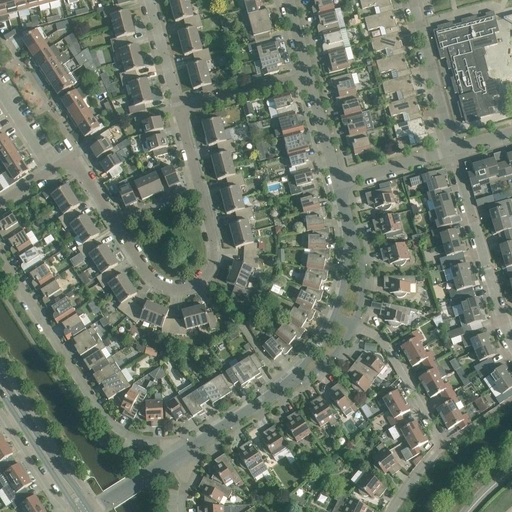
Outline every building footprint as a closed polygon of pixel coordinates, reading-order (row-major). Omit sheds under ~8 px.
[(0,0),(0,23),(9,21),(7,15),(3,0),(0,0)] [(3,0),(7,15),(18,12),(14,0),(3,0)] [(14,0),(18,12),(28,9),(25,0),(14,0)] [(25,0),(28,9),(39,7),(36,0),(25,0)] [(169,0),(172,10),(190,6),(188,0),(169,0)] [(243,0),(246,10),(261,6),(259,0),(243,0)] [(334,10),(331,0),(313,0),(315,6),(314,6),(313,7),(312,8),(312,9),(312,10),(314,15),(313,15),(314,16),(318,15),(317,15),(334,10)] [(359,0),(362,10),(374,6),(376,15),(381,14),(381,15),(393,11),(389,0),(359,0)] [(186,19),(188,24),(201,21),(199,15),(193,17),(190,6),(172,10),(175,22),(186,19)] [(261,6),(246,10),(251,26),(270,21),(269,16),(270,15),(270,14),(270,13),(270,10),(262,12),(261,6)] [(120,14),(118,8),(103,12),(104,18),(111,17),(114,28),(132,23),(128,11),(120,14)] [(317,28),(317,29),(319,34),(318,34),(319,35),(323,34),(339,29),(334,10),(317,15),(318,15),(320,25),(319,25),(318,26),(317,27),(317,28)] [(376,15),(365,19),(368,31),(382,27),(385,29),(387,36),(398,33),(393,11),(381,15),(381,14),(376,15)] [(433,31),(440,59),(446,58),(447,61),(446,62),(448,70),(451,69),(453,78),(451,79),(455,94),(457,93),(460,102),(457,103),(461,118),(464,118),(465,122),(490,116),(490,115),(493,114),(491,107),(495,106),(492,97),(499,95),(494,79),(488,81),(486,73),(488,72),(481,49),(497,44),(494,33),(499,32),(493,12),(485,14),(486,17),(477,19),(477,16),(461,20),(462,23),(453,26),(452,23),(437,27),(438,30),(433,31)] [(511,15),(504,18),(503,18),(511,23),(511,15)] [(67,21),(55,24),(57,31),(63,29),(62,25),(68,23),(67,21)] [(178,33),(181,44),(199,40),(196,29),(203,27),(201,21),(188,24),(189,30),(178,33)] [(247,33),(246,34),(248,40),(250,41),(254,40),(255,43),(270,39),(268,33),(275,31),(274,28),(274,27),(273,27),(273,26),(272,26),(271,26),(270,21),(251,26),(252,32),(247,33)] [(135,34),(132,23),(114,28),(116,38),(110,40),(112,46),(128,42),(126,36),(135,34)] [(25,38),(22,40),(28,49),(43,40),(47,37),(41,28),(24,32),(22,33),(25,38)] [(344,49),(339,29),(323,34),(325,44),(324,44),(323,45),(323,46),(322,46),(322,47),(322,48),(324,54),(328,53),(344,49)] [(6,41),(14,35),(12,32),(4,37),(6,41)] [(382,37),(370,40),(373,51),(374,52),(385,49),(388,58),(388,59),(392,57),(404,54),(402,49),(398,33),(387,36),(382,37)] [(255,43),(247,45),(249,52),(257,50),(259,59),(279,54),(277,49),(278,49),(278,48),(279,48),(279,47),(279,46),(278,43),(271,45),(270,39),(255,43)] [(29,51),(27,52),(32,60),(49,49),(43,40),(28,49),(29,51)] [(197,58),(210,55),(208,49),(202,50),(199,40),(181,44),(184,56),(195,53),(197,58)] [(128,42),(112,46),(113,52),(120,51),(123,62),(141,57),(138,45),(129,48),(128,42)] [(49,49),(32,60),(37,67),(39,66),(40,68),(60,54),(55,45),(49,49)] [(327,67),(329,73),(329,74),(349,68),(344,49),(328,53),(330,63),(329,63),(329,64),(328,64),(328,65),(327,66),(327,67)] [(41,69),(39,70),(44,78),(60,67),(65,64),(70,61),(67,57),(66,58),(63,53),(60,54),(40,68),(41,69)] [(279,54),(259,59),(264,76),(266,76),(279,72),(277,66),(284,64),(283,61),(283,60),(282,60),(282,59),(281,59),(280,59),(279,54)] [(388,58),(376,62),(379,74),(391,71),(393,80),(410,76),(404,54),(392,57),(388,59),(388,58)] [(187,67),(190,78),(208,74),(205,63),(212,61),(210,55),(197,58),(198,64),(187,67)] [(144,68),(141,57),(123,62),(126,72),(119,74),(121,80),(137,76),(135,71),(144,68)] [(92,58),(88,60),(88,61),(93,71),(97,70),(96,69),(92,58)] [(60,67),(44,78),(49,86),(51,84),(52,86),(66,76),(70,73),(65,64),(60,67)] [(66,76),(52,86),(58,95),(72,86),(77,83),(70,73),(66,76)] [(211,84),(208,74),(190,78),(193,90),(204,87),(206,92),(219,89),(217,83),(211,84)] [(351,74),(330,79),(331,80),(332,86),(333,87),(334,88),(335,88),(336,88),(337,88),(339,98),(356,93),(351,74)] [(132,96),(150,91),(147,79),(138,82),(137,76),(121,80),(122,86),(129,85),(132,96)] [(393,80),(382,83),(384,93),(385,95),(397,92),(400,91),(402,93),(404,100),(415,97),(414,92),(410,76),(393,80)] [(108,78),(102,81),(104,85),(105,86),(111,84),(110,83),(108,78)] [(76,91),(61,100),(67,110),(82,100),(89,96),(82,87),(76,91)] [(153,102),(150,91),(132,96),(135,106),(128,108),(130,114),(146,110),(144,104),(153,102)] [(339,98),(335,99),(336,99),(337,105),(338,106),(339,107),(340,107),(341,107),(342,107),(344,117),(361,113),(356,94),(356,93),(339,98)] [(275,107),(278,118),(295,113),(299,112),(299,111),(298,112),(297,106),(296,105),(296,104),(295,104),(294,104),(293,104),(292,104),(290,94),(273,98),(270,99),(269,99),(268,100),(267,101),(267,102),(266,103),(266,104),(266,105),(267,106),(268,107),(269,107),(270,108),(271,108),(272,107),(275,107)] [(399,101),(388,104),(391,117),(402,114),(405,123),(410,122),(421,119),(420,113),(415,97),(404,100),(399,101)] [(71,120),(87,110),(82,100),(67,110),(68,111),(66,112),(71,120)] [(243,104),(246,117),(253,115),(249,102),(243,104)] [(78,127),(79,128),(93,119),(87,110),(71,120),(76,128),(78,127)] [(344,117),(340,118),(341,119),(341,118),(342,124),(343,125),(343,126),(344,126),(345,126),(346,126),(347,126),(349,136),(350,136),(366,132),(374,130),(369,111),(361,113),(344,117)] [(202,124),(205,135),(223,130),(220,119),(227,118),(225,112),(212,115),(214,121),(202,124)] [(298,123),(297,123),(295,113),(278,118),(281,130),(276,132),(277,138),(283,136),(287,135),(300,132),(304,131),(303,131),(302,125),(302,124),(301,124),(301,123),(300,123),(299,123),(298,123)] [(147,115),(134,119),(136,125),(142,123),(145,134),(152,133),(163,130),(160,118),(148,121),(147,115)] [(85,137),(94,131),(95,133),(104,128),(102,124),(98,126),(93,119),(79,128),(85,137)] [(405,123),(393,126),(397,138),(408,135),(411,146),(416,145),(416,143),(427,140),(421,119),(410,122),(405,123)] [(256,123),(248,126),(251,137),(259,135),(256,123)] [(112,135),(108,130),(97,137),(100,142),(90,149),(97,159),(107,153),(107,152),(112,149),(106,139),(112,135)] [(220,143),(221,149),(234,146),(233,140),(226,141),(223,130),(205,135),(208,146),(220,143)] [(287,135),(283,136),(287,149),(288,155),(292,154),(292,155),(305,151),(305,152),(309,150),(307,144),(307,143),(306,143),(306,142),(305,142),(304,142),(303,142),(300,132),(287,135)] [(349,136),(346,137),(346,138),(347,143),(348,143),(348,144),(348,145),(349,145),(350,146),(351,146),(352,145),(355,156),(371,151),(366,132),(350,136),(349,136)] [(145,134),(138,136),(140,143),(141,142),(144,153),(150,152),(152,151),(154,158),(167,154),(166,148),(168,147),(165,135),(161,136),(153,138),(152,133),(145,134)] [(5,134),(0,136),(0,150),(11,143),(5,134)] [(11,143),(0,150),(0,158),(2,162),(18,151),(13,144),(12,145),(11,143)] [(118,145),(112,149),(107,152),(107,153),(110,157),(100,164),(107,174),(109,173),(112,178),(124,171),(120,166),(126,162),(120,152),(122,151),(118,145)] [(211,158),(214,169),(232,164),(229,153),(236,152),(234,146),(221,149),(223,155),(211,158)] [(18,151),(2,162),(8,171),(22,162),(22,160),(23,159),(18,151)] [(292,155),(292,154),(288,155),(292,168),(296,167),(297,173),(297,174),(310,170),(310,171),(314,170),(314,169),(312,163),(312,162),(311,162),(310,161),(309,161),(308,161),(305,152),(305,151),(292,155)] [(509,162),(502,164),(506,177),(511,175),(511,153),(507,155),(509,162)] [(494,159),(483,162),(488,179),(490,185),(501,182),(500,179),(506,177),(502,164),(496,166),(494,159)] [(8,171),(2,175),(9,187),(25,177),(23,174),(28,171),(22,162),(8,171)] [(474,172),(468,174),(473,193),(481,191),(480,187),(490,184),(488,179),(483,162),(472,166),(474,172)] [(229,177),(230,183),(243,180),(242,173),(235,175),(232,164),(214,169),(217,180),(229,177)] [(155,174),(145,179),(153,196),(163,191),(158,180),(164,177),(161,171),(162,171),(159,165),(153,168),(155,174)] [(162,171),(161,171),(164,177),(169,189),(180,184),(172,167),(162,171)] [(295,182),(289,184),(292,196),(302,193),(319,188),(317,183),(317,182),(316,181),(315,180),(314,180),(313,180),(310,171),(310,170),(297,174),(297,173),(293,175),(295,182)] [(427,183),(430,193),(440,190),(447,188),(443,177),(437,179),(435,172),(409,180),(411,187),(424,183),(424,184),(427,183)] [(132,177),(126,179),(126,180),(129,186),(131,192),(132,192),(134,197),(139,195),(140,197),(142,200),(153,196),(145,179),(139,181),(138,179),(136,178),(133,180),(132,177)] [(126,180),(115,185),(118,191),(125,208),(136,203),(134,197),(132,192),(131,192),(129,186),(126,180)] [(220,192),(223,203),(241,198),(238,187),(245,186),(243,180),(230,183),(232,189),(220,192)] [(389,182),(379,185),(380,190),(390,187),(389,182)] [(42,194),(46,200),(51,196),(58,206),(73,196),(67,186),(60,190),(56,185),(54,187),(42,194)] [(380,190),(365,194),(368,206),(374,204),(375,209),(378,208),(379,209),(381,210),(383,211),(385,211),(387,210),(388,209),(390,208),(391,206),(391,205),(394,204),(390,187),(380,190)] [(319,189),(319,188),(302,193),(304,199),(300,200),(304,213),(309,212),(320,209),(320,208),(318,199),(319,198),(320,198),(320,197),(320,196),(321,196),(321,195),(320,194),(319,189)] [(430,193),(423,195),(425,202),(429,201),(432,200),(435,211),(452,205),(449,194),(442,196),(440,190),(430,193)] [(503,199),(511,196),(511,195),(510,190),(502,192),(503,199)] [(73,196),(58,206),(64,215),(58,219),(61,224),(73,217),(70,212),(80,206),(73,196)] [(238,211),(239,217),(252,213),(251,207),(244,209),(241,198),(223,203),(226,214),(238,211)] [(491,211),(486,213),(487,217),(491,217),(492,223),(508,219),(511,217),(511,207),(510,200),(490,205),(491,211)] [(437,229),(450,225),(448,219),(455,217),(452,205),(435,211),(438,221),(435,221),(437,229)] [(304,213),(299,214),(300,215),(300,216),(301,217),(302,218),(303,218),(303,219),(304,219),(305,219),(307,231),(312,231),(312,230),(324,229),(323,219),(324,219),(325,219),(325,218),(326,218),(326,217),(326,216),(326,215),(324,208),(325,208),(324,207),(320,208),(320,209),(309,212),(304,213)] [(0,218),(0,227),(2,230),(1,231),(0,232),(0,234),(0,235),(3,240),(4,241),(7,239),(21,229),(11,212),(0,218)] [(229,226),(232,237),(250,232),(247,221),(254,219),(252,213),(239,217),(241,222),(229,226)] [(397,214),(372,221),(375,233),(381,231),(382,236),(385,235),(386,239),(403,235),(397,214)] [(73,217),(61,224),(65,229),(70,226),(77,235),(92,225),(86,215),(76,221),(73,217)] [(494,230),(491,231),(493,235),(498,234),(500,240),(511,236),(511,217),(508,219),(492,223),(494,230)] [(92,225),(77,235),(83,245),(77,248),(81,254),(92,246),(89,241),(99,235),(92,225)] [(451,227),(439,231),(441,234),(440,235),(443,246),(458,241),(456,235),(459,234),(458,229),(452,231),(451,227)] [(328,228),(324,229),(312,230),(312,231),(312,236),(308,236),(308,250),(313,250),(325,250),(326,240),(327,240),(327,239),(328,239),(329,238),(329,237),(328,229),(329,229),(328,228)] [(17,255),(32,246),(21,229),(7,239),(12,247),(11,248),(11,249),(10,249),(10,250),(10,251),(11,251),(11,252),(14,257),(14,258),(18,255),(17,255)] [(247,245),(246,256),(258,256),(259,244),(253,244),(250,232),(232,237),(235,248),(247,245)] [(502,245),(496,247),(498,252),(501,251),(503,257),(511,254),(511,236),(500,240),(502,245)] [(444,258),(439,259),(441,265),(457,261),(455,255),(465,252),(463,247),(460,248),(458,241),(443,246),(447,257),(444,258)] [(405,243),(380,250),(383,262),(389,260),(390,265),(393,264),(394,265),(396,266),(398,266),(400,266),(401,266),(403,265),(405,264),(405,262),(406,260),(409,259),(405,243)] [(92,246),(81,254),(84,259),(90,255),(96,265),(111,255),(105,245),(95,251),(92,246)] [(28,272),(43,263),(32,246),(17,255),(18,255),(23,264),(22,264),(22,265),(21,265),(21,266),(21,267),(21,268),(22,269),(25,273),(24,274),(25,274),(28,272)] [(313,250),(312,255),(308,255),(306,268),(312,269),(323,271),(323,270),(325,260),(326,261),(327,261),(328,260),(329,260),(329,259),(329,258),(330,250),(325,250),(313,250)] [(505,264),(501,265),(503,270),(506,269),(508,274),(511,273),(511,254),(503,257),(505,264)] [(111,255),(96,265),(102,274),(96,278),(100,283),(111,276),(108,271),(118,265),(111,255)] [(235,261),(231,272),(248,279),(252,268),(258,269),(258,256),(246,256),(246,266),(235,261)] [(74,258),(70,261),(74,268),(78,265),(74,258)] [(457,261),(441,265),(443,272),(448,270),(450,269),(453,280),(469,276),(467,269),(470,268),(468,264),(459,267),(457,261)] [(39,288),(54,279),(43,263),(28,272),(34,280),(33,281),(32,282),(32,283),(32,284),(32,285),(36,291),(39,289),(39,288)] [(328,271),(323,270),(323,271),(312,269),(310,274),(306,273),(302,286),(307,288),(307,287),(319,291),(322,281),(323,281),(324,281),(325,281),(326,281),(326,280),(326,279),(327,272),(328,272),(328,271)] [(248,279),(231,272),(226,283),(237,288),(235,293),(248,298),(250,292),(244,290),(248,279)] [(111,276),(100,283),(103,289),(109,285),(115,295),(130,284),(124,274),(114,281),(111,276)] [(455,287),(449,292),(451,300),(470,294),(473,293),(472,287),(475,286),(473,282),(470,282),(469,276),(453,280),(455,287)] [(415,277),(384,277),(384,289),(390,289),(390,294),(393,294),(394,295),(395,296),(397,297),(399,298),(401,298),(402,297),(404,296),(405,295),(406,294),(410,294),(410,284),(416,284),(415,277)] [(50,305),(64,296),(54,279),(39,288),(39,289),(44,297),(43,298),(43,299),(42,300),(42,301),(43,301),(43,302),(46,307),(46,308),(50,305)] [(130,284),(115,295),(121,304),(117,309),(127,316),(134,307),(127,301),(137,294),(130,284)] [(301,291),(295,303),(300,306),(300,305),(311,310),(316,301),(317,302),(318,302),(319,302),(319,301),(320,301),(320,300),(321,300),(323,293),(323,292),(319,291),(307,287),(307,288),(305,293),(301,291)] [(470,294),(451,300),(453,306),(460,304),(463,315),(479,310),(477,304),(480,303),(478,298),(475,299),(473,293),(470,294)] [(60,322),(75,312),(64,296),(50,305),(55,314),(54,314),(54,315),(53,315),(53,316),(53,317),(53,318),(54,319),(57,323),(57,324),(60,322)] [(134,307),(127,316),(136,324),(140,320),(151,324),(158,307),(147,302),(142,314),(134,307)] [(382,303),(379,316),(385,317),(384,321),(388,322),(388,323),(389,325),(391,326),(393,327),(394,327),(396,327),(398,327),(400,326),(401,324),(404,325),(406,316),(410,317),(410,312),(417,314),(418,310),(382,303)] [(315,312),(311,310),(300,305),(300,306),(297,310),(294,308),(286,319),(291,322),(301,329),(301,328),(307,320),(308,321),(309,321),(310,321),(311,321),(311,320),(312,320),(315,313),(315,312)] [(204,306),(193,309),(197,327),(198,327),(205,325),(208,324),(210,330),(216,329),(213,316),(212,313),(207,314),(204,306)] [(158,307),(151,324),(162,328),(161,334),(174,335),(174,323),(164,322),(169,311),(158,307)] [(64,335),(67,340),(68,341),(86,329),(78,318),(83,315),(80,309),(75,312),(60,322),(66,330),(65,331),(64,332),(64,333),(64,334),(64,335)] [(174,323),(174,335),(186,335),(186,330),(197,327),(193,309),(181,312),(184,323),(174,323)] [(462,327),(448,333),(451,340),(461,336),(474,331),(478,330),(476,323),(485,321),(484,316),(481,317),(479,310),(463,315),(459,316),(462,327)] [(443,324),(440,315),(433,319),(438,327),(443,324)] [(305,331),(301,328),(301,329),(291,322),(287,327),(284,324),(275,334),(279,338),(280,337),(289,345),(295,337),(296,338),(297,339),(298,339),(299,339),(300,338),(304,331),(305,331)] [(92,328),(72,341),(75,346),(72,348),(74,351),(74,352),(75,352),(76,352),(77,352),(80,356),(102,342),(96,334),(92,328)] [(410,342),(401,347),(406,357),(422,348),(419,343),(424,340),(418,330),(407,336),(410,342)] [(474,331),(461,336),(462,341),(465,348),(472,345),(475,351),(489,345),(487,339),(489,338),(487,333),(485,334),(477,337),(474,331)] [(292,348),(289,345),(280,337),(279,338),(275,341),(272,338),(262,347),(274,360),(282,353),(282,354),(283,354),(284,355),(285,355),(286,354),(291,348),(292,348)] [(102,342),(80,356),(80,357),(81,356),(85,361),(81,363),(83,366),(84,367),(85,367),(86,367),(86,366),(89,371),(111,357),(106,360),(101,351),(106,348),(102,342)] [(489,345),(475,351),(479,362),(497,355),(495,350),(492,351),(489,345)] [(422,348),(406,357),(412,368),(422,362),(425,367),(436,361),(430,351),(425,354),(422,348)] [(255,354),(240,364),(251,380),(255,377),(255,378),(256,378),(256,379),(257,379),(258,379),(258,378),(259,378),(261,377),(257,370),(263,367),(255,354)] [(355,363),(375,379),(377,377),(385,367),(383,364),(383,363),(383,361),(382,359),(381,357),(379,356),(378,356),(376,355),(374,355),(372,356),(370,354),(367,357),(362,354),(355,363)] [(111,357),(89,371),(90,371),(94,375),(90,378),(92,380),(92,381),(93,381),(94,381),(95,381),(96,381),(99,386),(121,371),(120,371),(115,374),(110,366),(115,363),(111,357)] [(231,369),(225,373),(234,386),(239,382),(243,389),(245,387),(246,387),(246,386),(246,385),(247,385),(247,384),(246,384),(246,383),(251,380),(240,364),(239,364),(235,359),(228,364),(231,369)] [(428,373),(418,378),(424,389),(440,379),(447,376),(443,370),(442,368),(439,367),(436,361),(425,367),(428,373)] [(355,363),(347,373),(352,376),(349,380),(352,382),(351,384),(351,386),(352,387),(353,389),(355,390),(356,391),(358,391),(360,391),(362,390),(365,392),(375,379),(355,363)] [(495,385),(509,376),(505,371),(507,369),(504,365),(489,376),(495,385)] [(161,367),(149,374),(154,379),(155,378),(161,367)] [(460,369),(456,371),(461,380),(465,386),(470,383),(466,377),(461,368),(460,369)] [(121,371),(99,386),(100,385),(103,390),(100,392),(101,395),(102,395),(102,396),(103,396),(104,396),(105,396),(108,400),(130,386),(121,371)] [(225,373),(211,382),(222,399),(226,396),(227,396),(227,397),(228,397),(229,397),(230,397),(233,395),(229,389),(234,386),(225,373)] [(511,381),(509,376),(495,385),(502,395),(511,388),(511,381)] [(440,379),(424,389),(430,399),(440,393),(443,399),(454,392),(448,383),(443,385),(440,379)] [(198,381),(192,384),(197,391),(205,404),(210,401),(214,407),(217,405),(217,404),(218,404),(218,403),(218,402),(217,402),(222,399),(211,382),(202,388),(198,381)] [(340,382),(331,389),(334,394),(331,397),(333,400),(332,401),(332,403),(332,405),(332,407),(334,408),(335,409),(337,410),(339,410),(340,410),(343,413),(347,418),(354,413),(350,407),(356,403),(340,382)] [(192,384),(178,393),(179,395),(193,417),(198,414),(198,415),(199,415),(199,416),(200,416),(200,415),(201,415),(204,413),(200,407),(205,404),(197,391),(192,384)] [(133,420),(146,395),(139,391),(138,394),(130,389),(129,392),(127,391),(126,391),(117,397),(122,404),(121,407),(125,410),(123,415),(133,420)] [(385,390),(374,397),(380,406),(385,404),(388,409),(404,400),(398,390),(389,396),(385,390)] [(446,404),(436,410),(442,420),(458,411),(455,405),(459,402),(454,392),(443,399),(446,404)] [(165,408),(165,419),(174,419),(176,421),(181,418),(184,423),(193,417),(179,395),(165,404),(167,407),(165,408)] [(338,423),(320,396),(310,403),(313,408),(309,410),(311,413),(310,415),(310,417),(310,418),(311,420),(312,422),(313,423),(315,424),(317,424),(318,424),(320,427),(328,422),(331,427),(338,423)] [(392,415),(387,418),(393,428),(403,421),(400,416),(410,410),(404,400),(388,409),(392,415)] [(163,427),(162,401),(145,402),(145,405),(143,405),(138,414),(146,418),(146,422),(152,421),(152,427),(163,427)] [(478,408),(481,412),(489,408),(486,403),(478,408)] [(366,405),(360,408),(363,413),(369,410),(366,405)] [(311,433),(297,411),(286,418),(290,423),(286,425),(288,428),(287,430),(286,432),(287,434),(287,435),(288,437),(290,438),(291,439),(293,440),(295,439),(297,442),(311,433)] [(458,411),(442,420),(448,430),(458,424),(461,430),(472,424),(466,414),(461,416),(458,411)] [(390,429),(388,430),(394,440),(396,439),(403,435),(406,441),(422,432),(416,421),(406,427),(403,421),(393,428),(390,429)] [(366,423),(360,428),(363,432),(369,427),(366,423)] [(290,453),(287,448),(273,426),(263,433),(266,438),(262,441),(264,443),(263,445),(263,447),(263,449),(264,451),(265,452),(266,453),(268,454),(270,455),(271,455),(276,462),(290,453)] [(410,446),(400,452),(406,462),(421,453),(418,447),(428,442),(422,432),(406,441),(410,446)] [(268,470),(250,441),(239,448),(243,453),(239,456),(241,459),(240,460),(239,462),(239,464),(240,466),(241,467),(242,469),(244,469),(246,470),(248,470),(254,479),(268,470)] [(379,453),(372,458),(374,461),(374,463),(373,465),(374,467),(374,468),(375,470),(377,471),(379,472),(381,472),(382,471),(385,474),(388,471),(392,476),(401,468),(388,451),(382,443),(376,448),(379,453)] [(6,444),(0,448),(0,469),(6,465),(3,460),(13,454),(9,449),(10,448),(8,444),(7,445),(6,444)] [(215,471),(211,479),(221,484),(223,482),(224,485),(232,480),(235,485),(242,481),(224,454),(214,461),(217,466),(214,468),(215,471)] [(6,465),(0,469),(0,481),(4,488),(10,483),(25,474),(25,473),(26,473),(20,464),(19,465),(19,464),(17,465),(9,470),(6,465)] [(367,472),(356,485),(358,487),(358,489),(358,491),(359,493),(360,494),(361,495),(363,496),(365,496),(367,496),(369,496),(371,498),(374,494),(379,498),(387,489),(367,472)] [(4,488),(2,489),(8,499),(11,504),(23,496),(20,491),(32,484),(28,479),(29,478),(27,474),(26,474),(25,474),(10,483),(4,488)] [(204,477),(198,488),(203,491),(201,495),(204,496),(204,505),(215,505),(215,504),(216,502),(219,504),(223,496),(228,498),(232,492),(204,477)] [(337,502),(332,511),(372,511),(374,510),(345,496),(338,493),(334,500),(337,502)] [(294,494),(288,499),(296,502),(299,497),(294,494)] [(23,496),(11,504),(14,509),(20,505),(24,511),(30,511),(41,506),(38,501),(39,500),(36,496),(35,497),(34,496),(31,498),(26,501),(23,496)]
